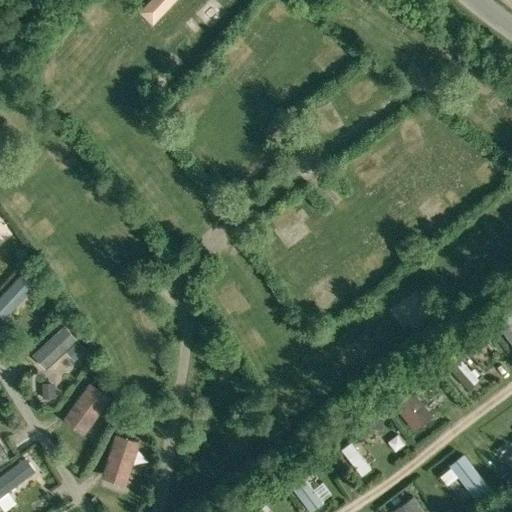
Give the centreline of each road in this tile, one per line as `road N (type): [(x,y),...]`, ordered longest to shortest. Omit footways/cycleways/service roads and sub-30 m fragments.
road 1 (unknown): [(364,511),(511,392)]
road 2 (unknown): [(88,511),(0,371)]
